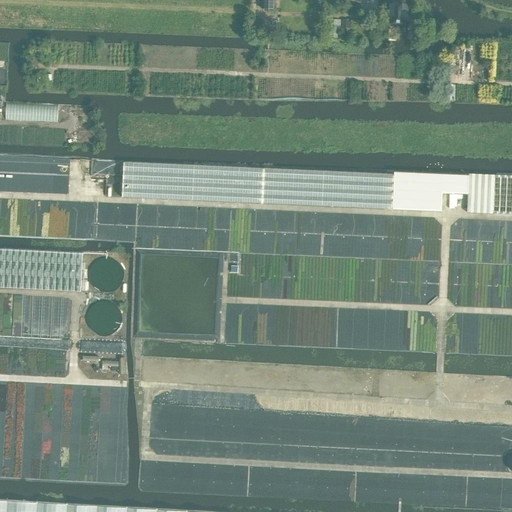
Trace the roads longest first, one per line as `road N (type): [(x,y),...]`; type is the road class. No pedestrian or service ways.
road 1 (residential): [(511,84),(42,66)]
road 2 (track): [(447,214),(160,202)]
road 3 (track): [(511,312),(228,300)]
